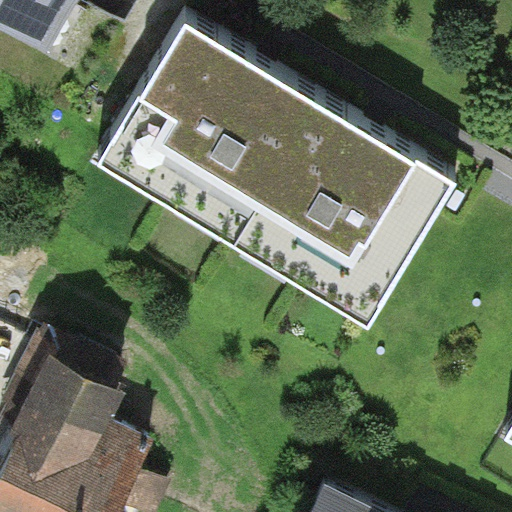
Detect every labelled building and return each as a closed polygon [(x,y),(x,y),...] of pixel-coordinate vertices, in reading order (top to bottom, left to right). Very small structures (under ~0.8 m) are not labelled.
[(11,0),(50,19),(60,0),(11,0)] [(232,214),(322,66),(211,0),(177,0),(140,62),(142,63),(99,135),(232,214)] [(322,66),(232,214),(369,296),(456,151),(417,128),(419,124),(322,66)] [(131,361),(51,323),(10,406),(18,410),(0,447),(0,511),(111,511),(123,490),(140,453),(156,421),(112,400),(131,361)] [(174,468),(140,453),(123,490),(156,506),(174,468)] [(449,511),(327,454),(299,511),(449,511)]
